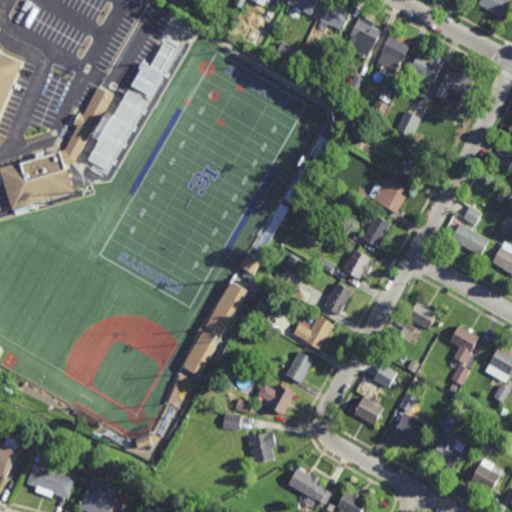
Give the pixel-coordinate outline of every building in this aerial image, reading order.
[(0,0),(0,54),(22,64),(0,115),(0,0)] [(245,0),(242,8),(233,3),(234,0),(245,0)] [(318,0),(312,14),(302,9),(301,12),(294,9),(296,6),(288,3),(289,0),(318,0)] [(511,0),(511,6),(507,18),(498,14),(497,16),(486,11),(487,8),(479,4),(480,0),(511,0)] [(344,30),(320,18),(328,2),(352,14),(344,30)] [(376,21),(373,26),(382,31),(368,59),(348,48),(350,45),(348,43),(353,34),(351,34),(362,14),(376,21)] [(263,46),(253,41),(259,29),(269,34),(263,46)] [(402,64),(401,64),(396,72),(377,63),(382,52),(381,52),(389,35),(411,46),(402,64)] [(108,176),(161,72),(165,74),(178,47),(165,40),(152,66),(144,63),(131,89),(129,88),(113,119),(104,114),(93,136),(101,141),(88,166),(108,176)] [(294,67),(274,56),(283,41),(302,51),(294,67)] [(435,59),(437,55),(440,57),(441,56),(443,57),(442,58),(445,59),(434,81),(426,77),(425,80),(419,76),(420,74),(411,70),(420,52),(435,59)] [(320,88),(310,82),(319,67),(329,73),(320,88)] [(473,88),(471,87),(467,97),(463,96),(459,105),(436,95),(441,83),(442,84),(449,67),(477,79),(473,88)] [(359,93),(349,88),(356,74),(366,79),(359,93)] [(98,125),(95,124),(75,162),(66,164),(75,190),(12,209),(0,166),(37,156),(36,152),(44,150),(45,154),(61,149),(61,150),(65,149),(78,125),(74,123),(80,112),(83,114),(98,86),(114,95),(98,125)] [(382,121),(370,115),(377,100),(389,106),(382,121)] [(413,137),(398,129),(407,110),(423,118),(413,137)] [(415,148),(416,146),(431,155),(417,179),(402,171),(406,164),(404,163),(405,160),(407,162),(413,152),(408,149),(410,145),(415,148)] [(511,167),(511,170),(495,163),(503,147),(511,151),(511,167)] [(411,189),(401,207),(405,209),(401,215),(371,198),(367,204),(355,197),(360,189),(370,195),(376,183),(383,186),(388,177),(411,189)] [(290,208),(281,203),(274,215),(283,220),(290,208)] [(476,225),(464,218),(471,205),(484,212),(476,225)] [(346,237),(332,229),(343,211),(353,217),(348,224),(352,226),(346,237)] [(379,247),(363,239),(376,215),(392,223),(379,247)] [(511,231),(510,235),(500,229),(508,215),(511,217),(511,231)] [(491,239),(482,255),(474,251),(463,245),(460,250),(446,242),(450,235),(454,237),(462,223),(491,239)] [(511,243),(511,276),(510,275),(511,273),(504,269),(504,268),(493,262),(506,240),(511,243)] [(369,274),(364,271),(360,280),(344,271),(356,249),(372,257),(368,264),(373,266),(369,274)] [(239,267),(252,275),(260,262),(247,254),(239,267)] [(296,274),(284,267),(291,254),(303,261),(296,274)] [(331,273),(319,266),(324,258),(336,265),(331,273)] [(354,291),(343,310),(345,312),(344,315),(343,317),(325,307),(325,299),(334,284),(339,282),(354,291)] [(182,368),(198,378),(246,292),(230,283),(182,368)] [(308,304),(294,296),(299,286),(313,294),(308,304)] [(277,305),(266,325),(262,323),(258,330),(251,326),(254,319),(250,316),(259,301),(262,296),(277,305)] [(430,329),(410,318),(418,301),(439,312),(430,329)] [(321,349),(294,334),(302,319),(313,326),(319,315),(335,324),(321,349)] [(468,329),(470,327),(474,330),(473,331),(481,336),(465,364),(454,358),(461,346),(451,341),(460,325),(468,329)] [(509,352),(509,350),(511,351),(511,375),(508,383),(486,371),(500,347),(509,352)] [(305,352),(304,353),(316,359),(302,384),(286,375),(299,350),(301,351),(302,350),(305,352)] [(417,373),(409,369),(413,360),(422,364),(417,373)] [(398,372),(382,364),(374,380),(390,388),(398,372)] [(463,385),(452,379),(460,364),(471,370),(463,385)] [(179,375),(186,378),(174,407),(167,403),(179,375)] [(276,389),(279,384),(296,393),(292,402),(294,403),(291,408),(289,407),(284,415),(268,406),(270,401),(258,394),(264,382),(276,389)] [(455,393),(449,390),(452,383),(458,387),(455,393)] [(511,389),(504,403),(494,397),(502,383),(511,389)] [(400,403),(394,399),(398,392),(404,395),(400,403)] [(410,412),(401,407),(408,393),(418,399),(410,412)] [(377,426),(366,419),(364,421),(362,420),(363,418),(355,413),(365,396),(386,408),(377,426)] [(250,414),(236,410),(239,398),(254,403),(250,414)] [(99,429),(70,413),(75,405),(104,421),(99,429)] [(505,417),(501,415),(505,407),(509,410),(505,417)] [(239,430),(223,428),(225,412),(242,415),(239,430)] [(414,446),(405,441),(404,443),(399,441),(401,438),(394,434),(401,421),(400,420),(405,412),(427,424),(414,446)] [(479,426),(472,422),(478,413),(484,417),(479,426)] [(467,444),(454,469),(444,463),(443,465),(439,463),(440,461),(433,457),(434,454),(433,454),(434,452),(436,452),(437,450),(436,450),(438,447),(439,447),(443,441),(444,442),(449,434),(439,429),(447,414),(458,420),(450,435),(467,444)] [(499,447),(486,439),(496,423),(509,431),(499,447)] [(256,464),(250,436),(274,431),(277,447),(274,448),(276,460),(256,464)] [(19,450),(20,451),(7,480),(0,476),(0,441),(5,444),(9,435),(23,441),(19,450)] [(493,492),(483,487),(482,489),(478,487),(479,484),(472,480),(483,459),(504,471),(493,492)] [(70,499),(54,493),(53,497),(36,491),(37,487),(27,484),(35,463),(77,479),(70,499)] [(312,476),(313,474),(323,479),(320,484),(334,492),(327,505),(323,503),(322,504),(319,502),(320,501),(318,500),(289,485),(298,468),(312,476)] [(112,511),(90,511),(81,508),(82,504),(81,504),(82,500),(83,501),(94,477),(122,489),(112,511)] [(142,491),(136,488),(140,481),(145,483),(142,491)] [(355,495),(356,493),(361,496),(360,498),(368,502),(362,511),(346,511),(338,507),(342,500),(342,499),(347,490),(355,495)] [(333,511),(331,511),(329,511),(329,510),(328,509),(331,503),(336,506),(333,511)]
